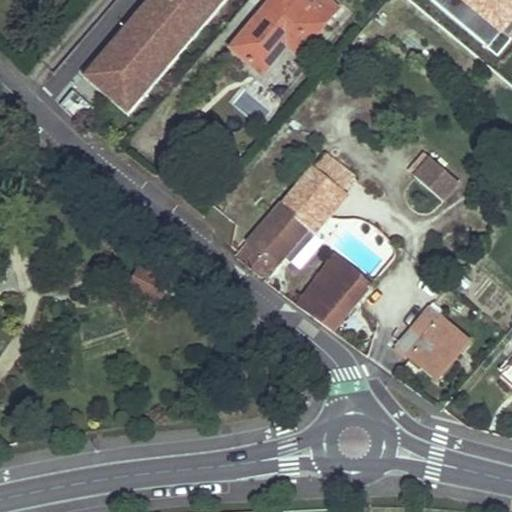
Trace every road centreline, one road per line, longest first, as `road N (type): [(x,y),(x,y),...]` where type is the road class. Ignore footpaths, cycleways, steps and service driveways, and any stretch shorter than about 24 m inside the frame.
road 1 (residential): [(356,414),(338,358),(0,68)]
road 2 (tertiary): [(326,446),(0,499)]
road 3 (tertiary): [(511,480),(382,448)]
